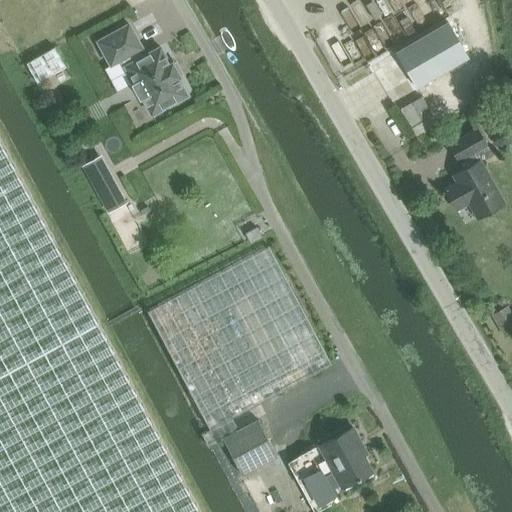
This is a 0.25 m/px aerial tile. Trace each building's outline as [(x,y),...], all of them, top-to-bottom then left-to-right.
[(56,0),(60,6),(64,4),(71,16),(100,0),(56,0)] [(395,52),(416,87),(467,56),(447,22),(395,52)] [(131,54),(135,60),(125,66),(151,113),(186,94),(177,77),(179,76),(171,62),(169,63),(160,46),(142,56),(138,50),(142,48),(128,24),(99,40),(112,64),(131,54)] [(54,47),(26,63),(37,83),(65,67),(54,47)] [(421,96),(411,102),(422,121),(432,115),(421,96)] [(411,102),(400,108),(411,127),(422,121),(411,102)] [(488,111),(477,117),(483,128),(495,122),(488,111)] [(430,117),(412,128),(417,137),(435,127),(430,117)] [(477,218),(502,204),(479,163),(478,164),(473,155),(485,148),(475,130),(449,144),(458,161),(459,160),(464,169),(453,175),(456,181),(444,188),(456,209),(468,202),(477,218)] [(0,511),(197,511),(104,339),(100,331),(95,324),(93,319),(18,178),(0,144),(0,511)] [(100,156),(83,166),(108,211),(125,202),(100,156)] [(257,227),(245,233),(250,242),(261,236),(257,227)] [(209,430),(203,433),(209,444),(236,429),(231,417),(328,364),(266,247),(145,310),(209,430)] [(511,314),(506,305),(490,315),(503,336),(511,330),(511,314)] [(229,435),(222,438),(233,458),(241,474),(278,455),(259,419),(229,435)] [(349,430),(286,463),(312,511),(317,511),(332,504),(340,488),(371,472),(349,430)]
